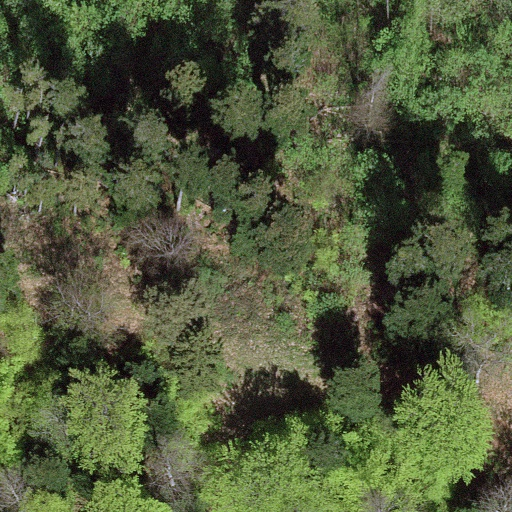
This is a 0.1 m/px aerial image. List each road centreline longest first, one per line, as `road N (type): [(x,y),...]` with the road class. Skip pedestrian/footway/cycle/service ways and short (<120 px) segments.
road 1 (track): [(511,443),(405,385),(330,359),(268,392)]
road 2 (track): [(213,511),(268,392)]
